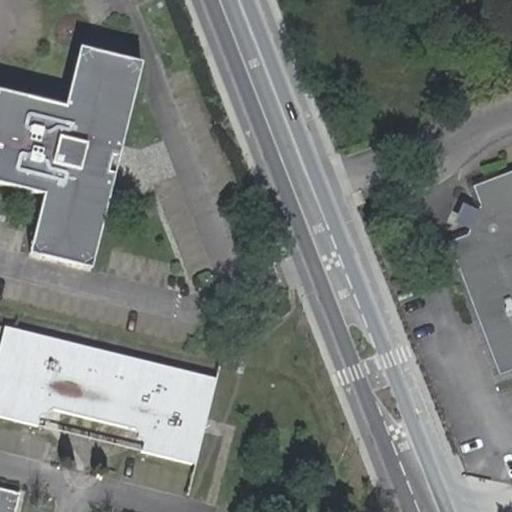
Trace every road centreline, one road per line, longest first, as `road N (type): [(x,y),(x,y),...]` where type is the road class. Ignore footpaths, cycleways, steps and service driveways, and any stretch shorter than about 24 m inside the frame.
road 1 (secondary): [(210,0),(412,511)]
road 2 (secondary): [(449,511),(248,0)]
road 3 (unknown): [(352,203),(511,136)]
